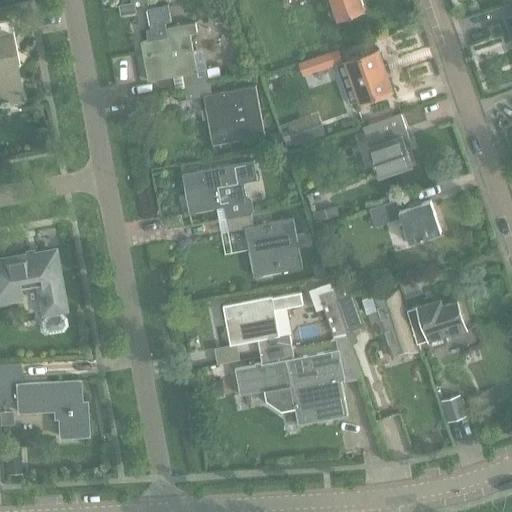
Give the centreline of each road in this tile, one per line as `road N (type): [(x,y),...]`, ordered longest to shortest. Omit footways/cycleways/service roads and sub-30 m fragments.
road 1 (tertiary): [(168,509),(394,495),(511,467)]
road 2 (residential): [(168,509),(104,176)]
road 3 (residential): [(511,223),(432,0)]
road 4 (residential): [(104,176),(70,0)]
